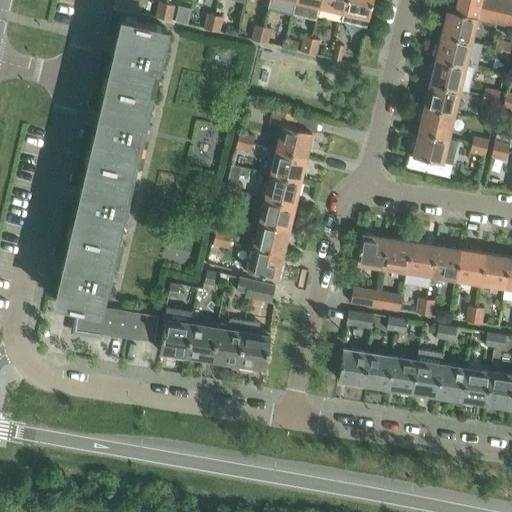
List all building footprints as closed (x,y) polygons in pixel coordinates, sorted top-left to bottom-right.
[(140,12),(142,0),(115,0),(114,5),(140,12)] [(162,16),(166,1),(160,0),(158,0),(155,15),(162,16)] [(294,0),(268,0),(267,6),(291,12),(294,0)] [(294,0),(291,12),(316,17),(318,5),(319,0),(294,0)] [(343,11),(345,0),(319,0),(318,5),(342,11),(343,11)] [(365,26),(371,0),(345,0),(343,11),(342,11),(340,20),(365,26)] [(446,8),(441,33),(471,40),(472,39),(477,17),(475,17),(478,0),(456,0),(454,10),(446,8)] [(501,23),(506,0),(478,0),(475,17),(477,17),(501,23)] [(511,25),(511,0),(506,0),(501,23),(511,25)] [(175,3),(166,1),(162,16),(172,18),(175,3)] [(211,28),(214,12),(206,11),(203,26),(211,28)] [(223,15),(214,12),(211,28),(220,30),(223,15)] [(160,49),(166,26),(123,15),(106,85),(149,96),(157,62),(159,63),(162,50),(160,49)] [(259,39),(263,24),(255,22),(252,38),(259,39)] [(271,26),(263,24),(259,39),(267,41),(271,26)] [(477,67),(483,43),(483,42),(472,39),(471,40),(441,33),(435,57),(466,65),(466,64),(477,67)] [(308,51),(311,36),(304,34),(300,49),(308,51)] [(320,38),(311,36),(308,51),(316,53),(320,38)] [(509,49),(511,40),(497,37),(495,46),(509,49)] [(336,42),(332,57),(340,59),(344,44),(336,42)] [(508,57),(509,49),(495,46),(493,54),(508,57)] [(435,57),(429,82),(461,89),(467,90),(473,66),(435,57)] [(461,89),(429,82),(424,106),(455,113),(461,89)] [(142,124),(149,96),(106,85),(88,161),(131,171),(139,136),(141,137),(144,124),(142,124)] [(498,98),(500,88),(485,85),(483,94),(498,98)] [(496,105),(498,98),(483,94),(481,102),(496,105)] [(511,108),(511,101),(504,99),(502,107),(511,108)] [(449,137),(455,113),(424,106),(418,130),(449,137)] [(294,126),(297,113),(272,108),(269,120),(281,123),(294,126)] [(305,155),(311,131),(294,126),(281,123),(275,148),(305,155)] [(254,133),(240,130),(237,139),(252,143),(254,133)] [(443,162),(449,137),(418,130),(412,155),(428,159),(425,170),(449,176),(452,164),(443,162)] [(487,146),(489,137),(474,134),(472,143),(487,146)] [(510,142),(495,138),(493,148),(507,151),(510,142)] [(251,150),(252,143),(237,139),(236,147),(251,150)] [(485,154),(487,146),(472,143),(470,150),(485,154)] [(36,167),(39,147),(20,145),(17,165),(36,167)] [(300,179),(305,155),(275,148),(269,172),(300,179)] [(506,159),(507,151),(493,148),(491,155),(506,159)] [(124,198),(131,171),(88,161),(71,235),(113,245),(121,211),(124,211),(127,198),(124,198)] [(294,203),(300,179),(269,172),(263,196),(294,203)] [(243,182),(229,179),(228,179),(226,187),(241,191),(243,182)] [(239,199),(241,191),(226,187),(224,195),(239,199)] [(288,227),(294,203),(263,196),(258,220),(288,227)] [(282,252),(288,227),(258,220),(252,244),(282,252)] [(232,230),(218,227),(216,226),(214,235),(229,239),(232,230)] [(381,265),(385,235),(360,231),(355,261),(381,265)] [(106,272),(113,245),(71,235),(56,299),(81,305),(98,309),(99,306),(104,307),(104,304),(111,273),(106,272)] [(228,247),(229,239),(214,235),(213,243),(228,247)] [(405,269),(410,240),(385,235),(381,265),(405,269)] [(405,269),(403,282),(428,286),(430,273),(435,243),(410,240),(405,269)] [(454,277),(459,247),(435,243),(430,273),(454,277)] [(277,276),(282,252),(252,244),(246,269),(277,276)] [(479,281),(484,251),(459,247),(454,277),(479,281)] [(504,285),(508,256),(484,251),(479,281),(504,285)] [(207,267),(203,281),(213,283),(217,269),(207,267)] [(246,290),(249,277),(239,275),(236,288),(246,290)] [(271,300),(275,284),(275,283),(249,277),(246,290),(245,295),(271,300)] [(178,295),(180,281),(170,280),(168,294),(178,295)] [(374,304),(377,290),(352,285),(349,300),(374,304)] [(399,308),(401,294),(377,290),(374,304),(398,309),(398,308),(399,308)] [(418,296),(416,311),(424,312),(426,297),(418,296)] [(435,298),(426,297),(424,312),(433,313),(435,298)] [(473,320),(475,304),(468,303),(465,319),(473,320)] [(113,332),(117,306),(104,304),(104,307),(100,330),(113,332)] [(485,306),(475,304),(473,320),(482,321),(485,306)] [(100,330),(104,307),(99,306),(98,309),(81,305),(76,326),(100,330)] [(126,335),(130,308),(117,306),(113,332),(126,335)] [(139,337),(143,311),(130,308),(126,335),(139,337)] [(370,326),(372,313),(347,308),(345,321),(370,326)] [(152,339),(156,313),(143,311),(139,337),(152,339)] [(439,321),(457,322),(458,313),(440,311),(439,321)] [(185,353),(190,319),(176,317),(176,314),(164,312),(158,349),(172,351),(172,354),(181,355),(181,353),(185,353)] [(395,329),(397,317),(389,315),(387,328),(395,329)] [(405,330),(407,318),(397,317),(395,329),(405,330)] [(217,323),(211,357),(225,360),(224,362),(234,363),(235,361),(238,362),(243,327),(244,320),(232,318),(229,319),(228,321),(227,325),(217,323)] [(265,366),(270,330),(259,328),(260,320),(244,318),(244,320),(243,327),(238,362),(241,362),(240,364),(250,366),(251,364),(265,366)] [(211,357),(217,323),(190,319),(185,353),(188,354),(188,356),(198,358),(198,355),(211,357)] [(444,337),(446,324),(438,323),(436,335),(444,337)] [(454,338),(456,326),(446,324),(444,337),(454,338)] [(493,345),(495,333),(487,332),(485,343),(493,345)] [(505,335),(495,333),(493,345),(503,346),(505,335)] [(361,382),(366,350),(341,346),(336,378),(361,382)] [(417,347),(416,357),(411,390),(435,393),(440,361),(442,351),(417,347)] [(386,386),(391,354),(366,350),(361,382),(386,386)] [(411,390),(416,357),(391,354),(386,386),(411,390)] [(460,397),(465,365),(440,361),(435,393),(460,397)] [(485,401),(490,369),(465,365),(460,397),(485,401)] [(509,405),(511,386),(511,372),(490,369),(485,401),(509,405)]
